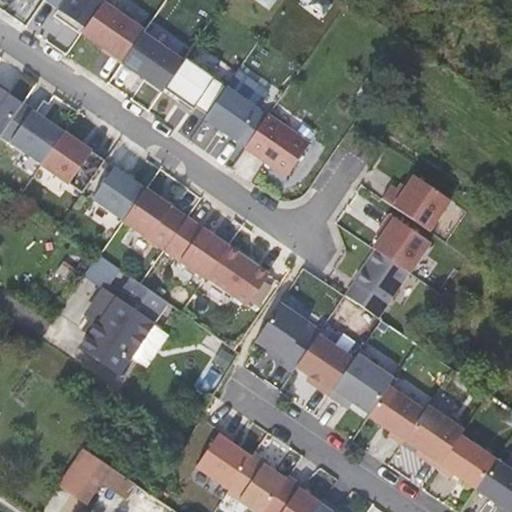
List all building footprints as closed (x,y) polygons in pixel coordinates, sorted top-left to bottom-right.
[(105,2),(106,0),(47,0),(61,9),(56,16),(68,24),(73,18),(87,28),(105,2)] [(87,28),(84,33),(111,52),(110,54),(123,63),(144,33),(146,31),(105,2),(87,28)] [(185,62),(144,33),(123,63),(164,92),(166,89),(185,62)] [(185,62),(166,89),(194,109),(196,107),(208,115),(228,87),(187,59),(185,62)] [(24,103),(0,86),(0,133),(2,135),(24,103)] [(208,115),(205,120),(238,143),(261,110),(228,87),(208,115)] [(42,164),(65,132),(34,110),(11,142),(42,164)] [(269,116),(245,149),(287,178),(310,144),(269,116)] [(93,152),(65,132),(42,164),(70,184),(93,152)] [(124,222),(147,189),(115,167),(93,199),(124,222)] [(390,187),(381,200),(429,233),(450,203),(414,178),(402,195),(390,187)] [(187,218),(147,189),(124,222),(164,251),(187,218)] [(385,232),(373,250),(375,252),(408,274),(430,242),(390,215),(380,229),(385,232)] [(228,247),(187,218),(164,251),(206,278),(228,247)] [(269,275),(228,247),(206,278),(205,279),(247,306),(269,275)] [(376,320),(408,274),(375,252),(344,299),(376,320)] [(100,319),(84,345),(121,371),(167,300),(131,276),(117,296),(107,290),(93,314),(100,319)] [(318,336),(320,333),(280,306),(255,342),(282,360),(280,363),(293,373),(296,368),(318,336)] [(329,397),(354,361),(318,336),(296,368),(319,384),(316,388),(329,397)] [(369,415),(388,388),(393,381),(358,356),(354,361),(329,397),(342,406),(347,400),(369,415)] [(424,412),(388,388),(369,415),(368,418),(391,434),(388,437),(401,446),(404,442),(421,417),(424,412)] [(437,471),(457,442),(421,417),(404,442),(427,458),(424,462),(437,471)] [(229,491),(251,458),(231,444),(234,441),(221,432),(196,469),(229,491)] [(477,491),(497,462),(460,437),(457,442),(437,471),(451,480),(454,476),(477,491)] [(99,462),(77,446),(52,482),(75,498),(90,476),(99,462)] [(266,463),(253,455),(251,458),(229,491),(227,494),(254,511),(265,511),(286,481),(264,466),(266,463)] [(115,492),(124,478),(99,462),(90,476),(115,492)] [(511,511),(511,472),(497,462),(477,491),(498,506),(495,510),(497,511),(511,511)] [(316,511),(321,506),(299,491),(301,487),(288,478),(286,481),(265,511),(316,511)] [(334,511),(336,511),(323,502),(321,506),(316,511),(334,511)]
